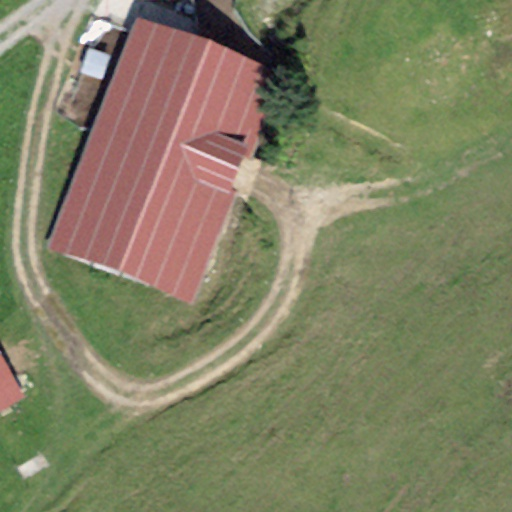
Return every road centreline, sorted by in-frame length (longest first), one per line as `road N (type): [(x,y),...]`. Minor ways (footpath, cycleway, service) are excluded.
road 1 (track): [(79,0),(38,113),(21,232),(34,280),(88,370),(107,385)]
road 2 (track): [(107,385),(155,396),(242,352),(286,297),(301,215),(258,185)]
road 3 (track): [(301,215),(386,198),(511,143)]
